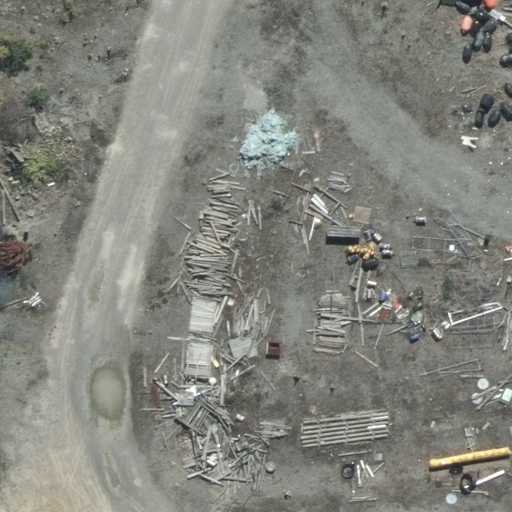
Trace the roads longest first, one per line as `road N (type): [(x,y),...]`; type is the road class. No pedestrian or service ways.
road 1 (track): [(205,0),(51,383),(72,511)]
road 2 (track): [(236,0),(446,189),(511,202)]
